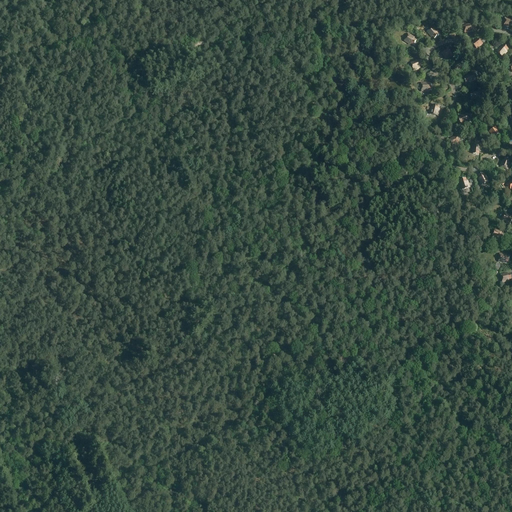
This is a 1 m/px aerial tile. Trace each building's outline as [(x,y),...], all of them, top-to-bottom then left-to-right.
[(465,33),(472,31),(470,23),(463,26),(465,33)] [(434,39),(439,35),(435,31),(436,30),(433,27),(427,32),(431,37),(432,36),(434,39)] [(413,45),(416,40),(412,38),(412,37),(408,34),(404,41),(410,45),(411,44),(413,45)] [(476,49),(482,44),(478,38),(471,43),(476,49)] [(506,51),(508,49),(504,45),(500,49),(499,48),(496,52),(502,57),(507,52),(506,51)] [(446,60),(452,55),(448,49),(441,53),(446,60)] [(423,65),(420,60),(415,62),(415,61),(411,63),(414,70),(420,68),(420,67),(423,65)] [(464,66),(461,61),(456,64),(456,63),(452,65),(456,72),(462,69),(461,68),(464,66)] [(471,82),(476,81),(473,73),(466,76),(467,77),(464,78),(466,84),(471,81),(471,82)] [(426,84),(425,83),(421,84),(421,91),(428,91),(428,90),(431,90),(431,84),(426,84)] [(478,100),(482,98),(480,91),(473,93),(474,94),(470,95),(472,100),(477,99),(478,100)] [(438,116),(439,109),(438,109),(439,106),(433,105),(432,110),(431,110),(430,114),(438,116)] [(466,123),(470,121),(467,114),(461,116),(461,117),(458,118),(460,124),(466,122),(466,123)] [(494,138),(500,133),(495,127),(489,132),(494,138)] [(452,146),(460,143),(457,136),(449,139),(452,146)] [(480,149),(481,145),(473,144),(472,151),(473,151),(473,154),(479,155),(479,149),(480,149)] [(509,163),(510,160),(505,158),(503,163),(502,163),(500,167),(507,170),(510,164),(509,163)] [(482,185),(489,181),(485,175),(485,176),(483,173),(478,175),(480,180),(480,181),(482,185)] [(466,181),(465,178),(460,180),(461,185),(462,190),(469,187),(467,181),(466,181)] [(510,224),(511,220),(511,218),(508,216),(509,215),(505,213),(501,220),(506,223),(507,222),(510,224)] [(502,240),(504,234),(499,232),(499,231),(495,230),(492,237),(498,240),(499,239),(502,240)] [(509,262),(509,256),(504,255),(504,254),(499,254),(499,262),(505,262),(506,261),(509,262)] [(509,280),(511,279),(510,273),(505,275),(505,274),(500,275),(502,283),(509,281),(509,280)]
